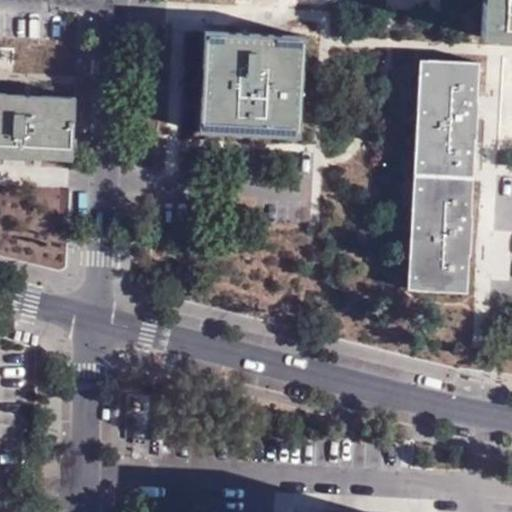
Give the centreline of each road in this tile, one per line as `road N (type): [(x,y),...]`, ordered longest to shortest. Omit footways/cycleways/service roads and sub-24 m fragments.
road 1 (residential): [(93,318),(511,419)]
road 2 (residential): [(93,318),(113,0)]
road 3 (residential): [(84,511),(93,318)]
